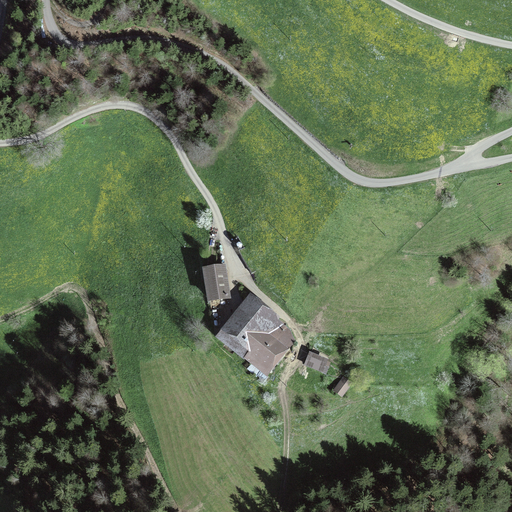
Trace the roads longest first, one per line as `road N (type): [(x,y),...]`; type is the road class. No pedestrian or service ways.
road 1 (unclassified): [(511,157),(361,179),(213,59),(142,38),(67,43),(52,28),(46,0)]
road 2 (unclassified): [(292,326),(233,269),(211,200),(156,117),(138,106),(101,105),(37,136),(0,141)]
road 3 (track): [(0,413),(53,362),(57,336),(81,318),(99,336),(161,511)]
road 4 (track): [(279,511),(286,465),(280,386),(297,351),(292,326)]
